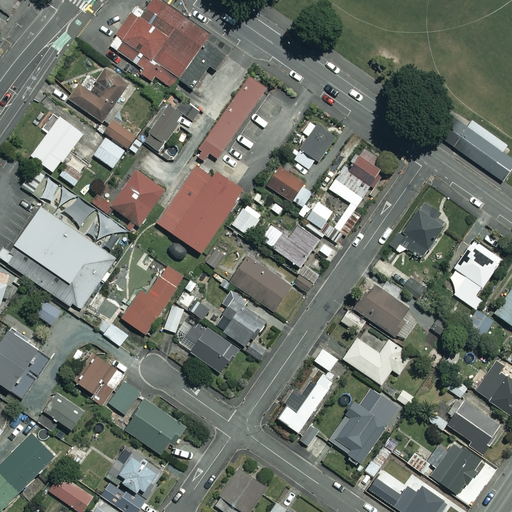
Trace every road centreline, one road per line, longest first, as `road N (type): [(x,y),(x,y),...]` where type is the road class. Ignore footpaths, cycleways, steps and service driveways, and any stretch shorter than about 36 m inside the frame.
road 1 (residential): [(246,425),(430,153)]
road 2 (residential): [(430,153),(210,0)]
road 3 (residential): [(246,425),(258,442),(359,511)]
